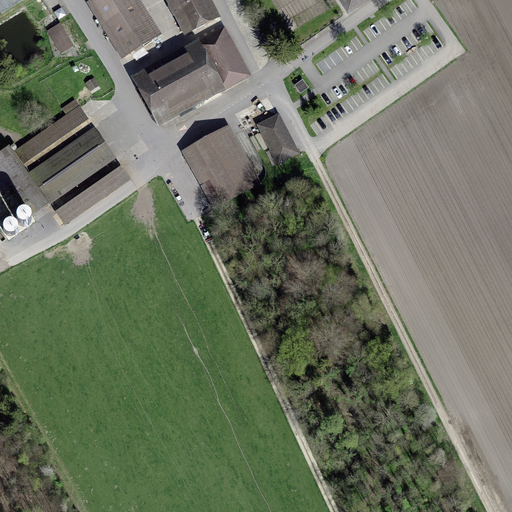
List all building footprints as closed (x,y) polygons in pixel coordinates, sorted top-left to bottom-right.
[(0,0),(0,1),(5,10),(23,0),(0,0)] [(125,57),(157,37),(133,0),(95,0),(91,3),(125,57)] [(178,14),(187,32),(215,17),(205,0),(170,0),(173,5),(169,7),(174,16),(178,14)] [(70,46),(59,26),(50,31),(62,51),(70,46)] [(223,32),(197,46),(221,90),(247,76),(223,32)] [(159,124),(221,90),(197,46),(135,80),(159,124)] [(308,88),(302,81),(295,86),(300,93),(308,88)] [(16,153),(24,164),(87,120),(79,109),(16,153)] [(278,117),(260,126),(278,162),(296,153),(278,117)] [(0,193),(12,186),(32,216),(114,159),(93,129),(28,175),(9,147),(0,152),(0,193)] [(257,185),(226,130),(186,152),(216,207),(257,185)] [(120,168),(57,212),(65,223),(128,180),(120,168)]
